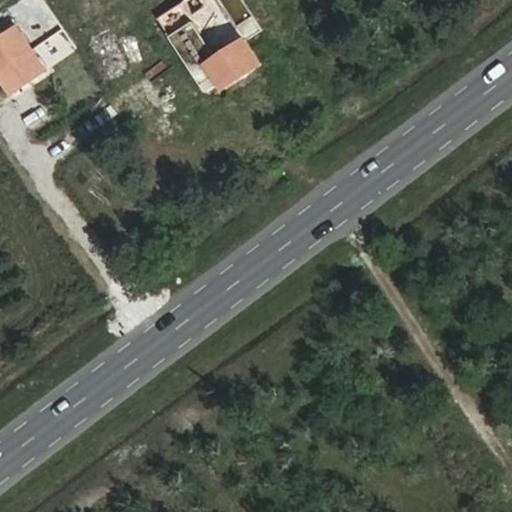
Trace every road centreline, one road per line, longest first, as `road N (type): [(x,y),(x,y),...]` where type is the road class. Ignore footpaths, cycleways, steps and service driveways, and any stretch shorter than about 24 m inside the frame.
road 1 (primary): [(511,79),(0,468)]
road 2 (track): [(342,208),(511,465)]
